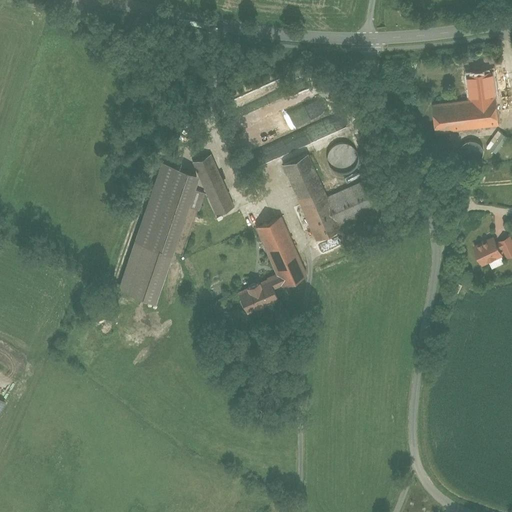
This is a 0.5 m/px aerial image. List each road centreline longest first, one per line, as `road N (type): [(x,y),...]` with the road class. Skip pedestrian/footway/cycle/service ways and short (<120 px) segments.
road 1 (unclassified): [(412,446),(435,226),(369,46)]
road 2 (tertiary): [(96,0),(238,29),(369,38)]
road 3 (unknown): [(311,254),(297,382),(306,511)]
road 4 (tertiary): [(369,38),(511,22)]
